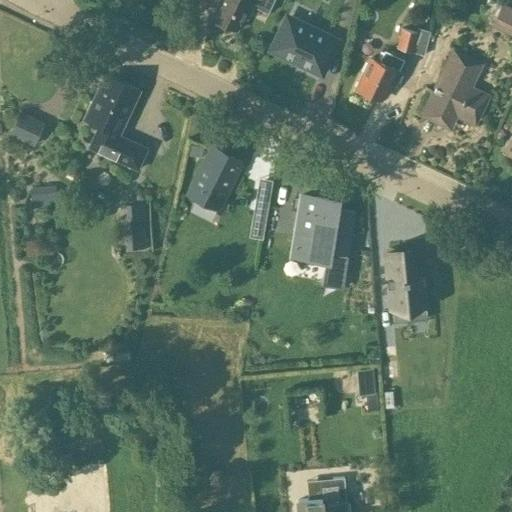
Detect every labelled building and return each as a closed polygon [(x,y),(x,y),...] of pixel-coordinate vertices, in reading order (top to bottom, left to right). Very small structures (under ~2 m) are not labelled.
[(221,0),(213,19),(215,20),(215,23),(224,27),(226,25),(237,30),(243,17),(246,18),(252,4),(268,12),(273,0),(221,0)] [(511,7),(502,3),(491,26),(511,35),(511,7)] [(288,17),(273,49),(321,73),(337,41),(288,17)] [(425,55),(431,31),(418,28),(417,32),(402,28),(401,31),(398,30),(397,35),(400,36),(396,47),(425,55)] [(384,49),(378,60),(371,56),(356,86),(359,87),(357,91),(368,96),(369,92),(380,97),(388,81),(395,84),(402,70),(399,68),(404,58),(384,49)] [(474,125),(489,95),(471,87),(483,63),(453,49),(421,115),(445,127),(452,114),(474,125)] [(119,135),(140,90),(105,74),(84,119),(98,126),(88,147),(137,170),(148,148),(119,135)] [(45,123),(20,111),(9,135),(34,147),(45,123)] [(192,145),(190,155),(201,157),(203,148),(192,145)] [(211,147),(188,193),(218,208),(241,162),(211,147)] [(267,237),(270,178),(256,178),(253,236),(267,237)] [(55,185),(32,188),(34,207),(57,204),(55,185)] [(339,197),(298,191),(288,255),(324,261),(320,284),(340,287),(353,212),(337,209),(339,197)] [(129,239),(129,247),(143,247),(143,239),(144,239),(143,217),(145,217),(145,204),(126,204),(126,216),(125,216),(126,239),(129,239)] [(393,321),(408,320),(406,306),(424,304),(419,251),(387,254),(393,321)] [(374,368),(358,370),(360,395),(366,394),(376,393),(374,368)] [(371,511),(372,511),(370,511),(349,511),(348,501),(346,501),(344,478),(320,480),(321,499),(298,501),(298,511),(371,511)]
